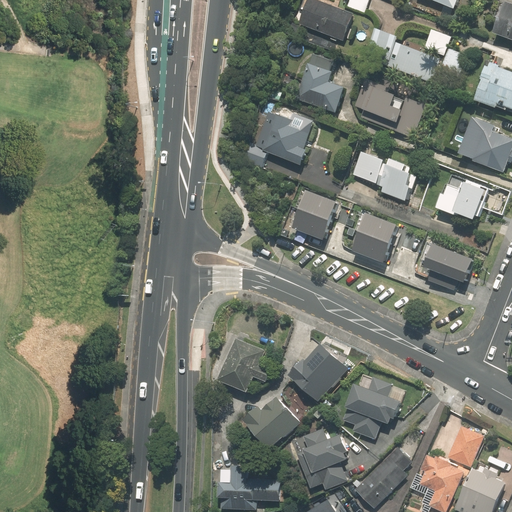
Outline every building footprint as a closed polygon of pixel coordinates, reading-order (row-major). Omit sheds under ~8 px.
[(357,14),(320,0),(312,0),(303,24),(347,41),(357,14)] [(349,0),(347,7),(364,13),(368,0),(349,0)] [(428,0),(445,7),(442,15),(450,18),(453,10),(455,11),(459,0),(428,0)] [(504,5),(500,4),(495,19),(499,20),(494,36),(511,42),(511,6),(505,4),(504,5)] [(433,83),(441,61),(395,44),(397,39),(376,31),(368,54),(383,59),(382,64),(395,69),(393,73),(403,77),(405,73),(433,83)] [(430,31),(423,50),(444,57),(450,38),(430,31)] [(452,50),(444,72),(461,78),(469,57),(452,50)] [(334,73),(337,62),(316,54),(311,66),(308,65),(296,99),(337,114),(345,89),(330,84),(334,73)] [(511,75),(501,71),(502,70),(492,66),(490,71),(489,71),(485,83),(478,104),(497,111),(499,107),(511,111),(511,75)] [(362,119),(415,139),(428,106),(409,99),(408,102),(390,95),(392,90),(367,80),(356,107),(366,110),(362,119)] [(297,124),(281,117),(282,116),(273,112),(259,146),(252,143),(246,161),(264,168),(270,153),(304,166),(310,151),(307,150),(315,129),(298,122),(297,124)] [(511,163),(511,139),(492,132),(494,126),(472,118),(459,153),(473,158),(472,161),(504,173),(509,162),(511,163)] [(385,187),(383,193),(407,202),(416,177),(408,174),(411,168),(391,161),(389,166),(385,165),(386,162),(361,153),(353,175),(385,187)] [(461,216),(476,222),(478,217),(480,218),(491,189),(471,182),(469,186),(467,184),(463,192),(452,188),(448,197),(444,195),(438,210),(460,219),(461,216)] [(341,203),(310,192),(296,230),(327,242),(341,203)] [(403,227),(371,215),(357,253),(389,265),(403,227)] [(478,261),(439,247),(430,271),(470,285),(478,261)] [(267,381),(272,369),(259,364),(265,350),(236,338),(218,380),(247,392),(254,376),(267,381)] [(347,373),(322,351),(310,365),(306,361),(292,377),(320,403),(334,388),(335,389),(348,375),(347,373)] [(357,385),(348,408),(350,409),(345,421),(358,425),(355,431),(377,440),(384,422),(390,424),(391,422),(394,423),(395,420),(397,420),(404,404),(398,402),(399,401),(390,398),(395,386),(375,379),(370,390),(357,385)] [(300,424),(279,401),(265,414),(261,409),(246,423),(271,451),(284,439),(286,440),(302,426),(300,424)] [(334,407),(329,402),(322,409),(328,413),(334,407)] [(325,416),(320,411),(315,417),(319,421),(325,416)] [(457,429),(443,423),(434,444),(456,454),(464,437),(455,432),(457,429)] [(304,453),(299,455),(313,491),(325,485),(328,492),(350,483),(342,463),(350,459),(341,436),(329,442),(324,430),(305,438),(310,449),(303,451),(304,453)] [(412,462),(398,448),(355,490),(374,509),(407,476),(403,471),(412,462)] [(447,511),(465,471),(428,455),(422,470),(427,472),(421,485),(437,492),(431,506),(443,511),(447,511)] [(280,501),(281,480),(247,479),(247,466),(232,466),(231,482),(218,481),(217,497),(222,497),(222,508),(257,510),(258,500),(280,501)] [(499,474),(486,469),(484,474),(475,469),(457,510),(460,511),(493,511),(506,484),(497,479),(499,474)] [(335,511),(328,500),(309,511),(335,511)]
